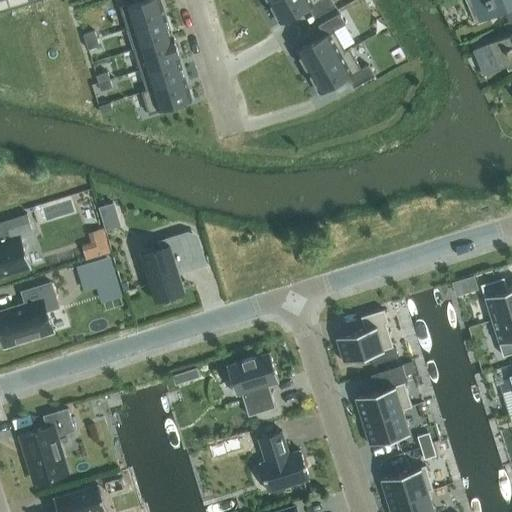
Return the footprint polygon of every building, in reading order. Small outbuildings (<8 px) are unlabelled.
[(0,0),(0,11),(10,9),(6,0),(0,0)] [(6,0),(10,9),(37,0),(6,0)] [(160,0),(142,0),(120,7),(127,28),(166,16),(160,0)] [(272,0),(268,2),(280,23),(308,7),(314,17),(335,5),(331,0),(272,0)] [(509,22),(511,20),(511,0),(466,0),(476,22),(504,10),(509,22)] [(324,35),(296,51),(308,72),(345,51),(345,50),(334,30),(345,24),(339,13),(318,25),(324,35)] [(166,16),(127,28),(133,49),(172,37),(172,36),(166,16)] [(511,20),(509,22),(511,29),(511,33),(484,45),(495,71),(511,63),(511,20)] [(94,30),(83,34),(85,42),(97,38),(94,30)] [(172,37),(133,49),(140,70),(179,57),(179,59),(180,58),(173,35),(172,36),(172,37)] [(97,38),(85,42),(88,49),(99,46),(97,38)] [(345,51),(308,72),(319,93),(347,77),(353,87),(374,75),(368,65),(361,69),(349,48),(345,50),(345,51)] [(179,57),(140,70),(146,90),(185,78),(179,59),(179,57)] [(107,71),(96,75),(98,83),(110,79),(107,71)] [(146,90),(141,91),(148,113),(192,100),(185,78),(146,90)] [(110,79),(98,83),(101,90),(112,87),(110,79)] [(110,102),(99,105),(101,113),(113,109),(110,102)] [(114,203),(99,208),(106,231),(121,227),(114,203)] [(0,276),(29,267),(30,268),(31,268),(21,237),(33,233),(29,220),(27,213),(0,221),(0,228),(4,241),(0,241),(0,276)] [(101,247),(84,252),(86,259),(109,252),(102,229),(96,231),(101,247)] [(160,248),(141,254),(155,300),(183,291),(178,273),(175,265),(192,260),(183,232),(157,240),(160,248)] [(110,263),(80,273),(85,290),(98,286),(116,280),(110,263)] [(473,276),(465,279),(468,290),(477,288),(473,276)] [(492,320),(511,313),(511,287),(507,289),(504,277),(480,284),(492,320)] [(26,304),(0,312),(0,333),(4,346),(23,339),(24,341),(37,337),(36,335),(53,330),(47,310),(59,307),(51,282),(21,291),(26,304)] [(127,283),(122,285),(124,293),(130,291),(127,283)] [(364,328),(336,337),(344,362),(393,346),(386,323),(388,322),(384,309),(361,316),(364,328)] [(511,313),(492,320),(503,356),(511,352),(511,313)] [(270,352),(226,365),(235,394),(241,392),(248,415),(275,407),(268,384),(279,380),(270,352)] [(197,368),(187,371),(190,381),(200,378),(197,368)] [(383,388),(355,397),(362,421),(403,408),(403,409),(412,406),(405,383),(407,382),(403,369),(380,376),(383,388)] [(47,426),(21,434),(36,482),(67,472),(56,436),(75,430),(68,407),(43,415),(47,426)] [(403,408),(362,421),(370,445),(410,432),(403,409),(403,408)] [(259,462),(268,491),(309,478),(300,449),(289,453),(281,430),(258,437),(265,460),(259,462)] [(429,432),(417,436),(421,447),(432,443),(429,432)] [(432,443),(421,447),(425,458),(436,455),(432,443)] [(425,464),(380,479),(388,502),(428,490),(429,490),(433,489),(425,464)] [(59,511),(58,511),(102,511),(108,510),(99,483),(65,494),(54,497),(59,511)] [(428,490),(388,502),(390,511),(435,511),(429,490),(428,490)]
